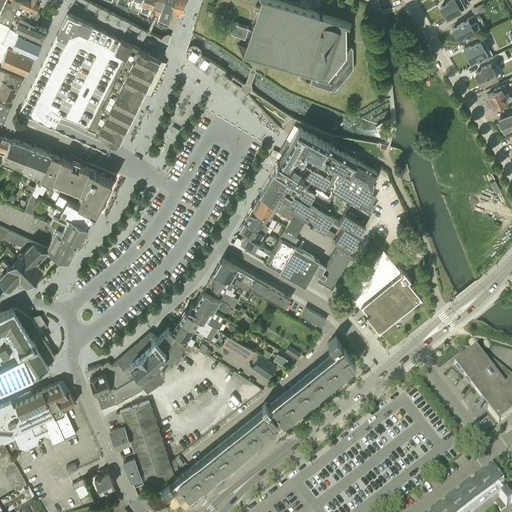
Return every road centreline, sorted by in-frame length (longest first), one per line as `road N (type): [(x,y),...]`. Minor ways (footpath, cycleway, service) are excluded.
road 1 (residential): [(143,511),(127,494),(72,363),(77,330),(63,311),(32,302)]
road 2 (residential): [(220,244),(326,307),(382,373)]
road 3 (secondary): [(236,490),(382,373)]
road 4 (secondary): [(411,350),(511,261)]
road 5 (residential): [(493,454),(411,350)]
